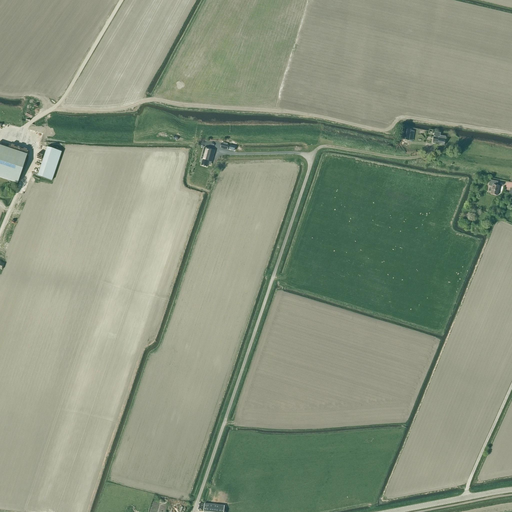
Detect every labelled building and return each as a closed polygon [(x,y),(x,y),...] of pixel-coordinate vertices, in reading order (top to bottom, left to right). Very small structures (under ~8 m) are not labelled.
[(402,140),(409,141),(411,130),(404,128),(402,140)] [(434,132),(432,143),(444,145),(446,137),(440,136),(441,133),(434,132)] [(0,177),(17,183),(27,154),(0,145),(0,177)] [(46,147),(37,176),(51,181),(61,152),(46,147)] [(215,151),(204,148),(201,159),(203,160),(201,165),(207,167),(208,161),(211,162),(215,151)] [(497,186),(498,182),(490,180),(489,186),(492,187),(490,194),(497,196),(499,186),(497,186)]
